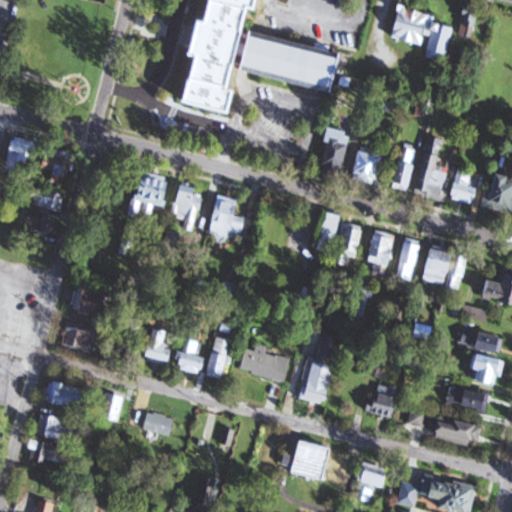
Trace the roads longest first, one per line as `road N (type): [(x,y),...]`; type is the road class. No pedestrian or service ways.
road 1 (residential): [(511,242),(0,112)]
road 2 (residential): [(0,509),(128,0)]
road 3 (residential): [(511,477),(38,357)]
